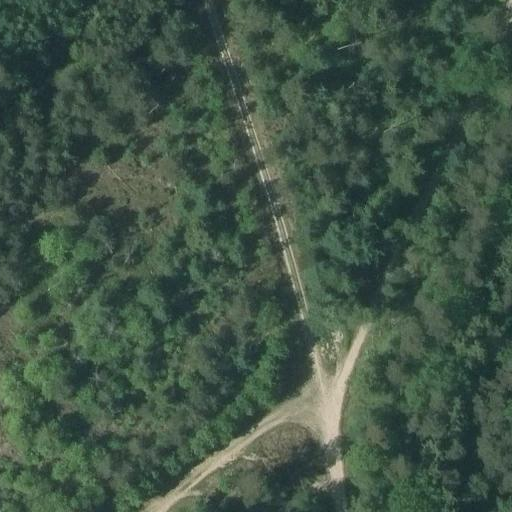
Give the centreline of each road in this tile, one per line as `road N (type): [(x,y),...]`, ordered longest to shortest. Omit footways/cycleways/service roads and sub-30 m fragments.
road 1 (track): [(205,0),(326,396),(276,417),(182,488)]
road 2 (track): [(340,511),(326,396),(475,94)]
